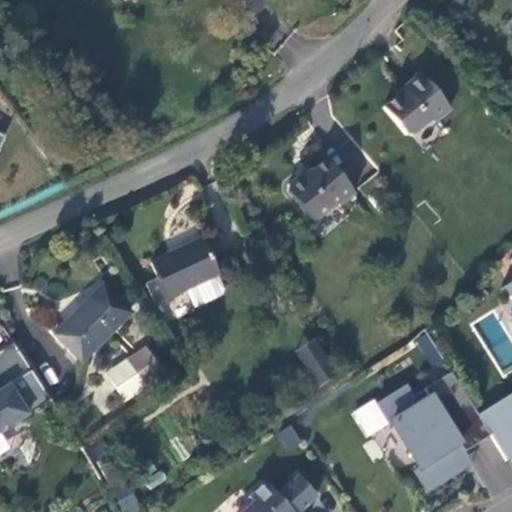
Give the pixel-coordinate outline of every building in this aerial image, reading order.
[(402,86),(380,105),(402,131),(408,132),(425,118),(431,119),(447,106),(417,70),(400,84),(402,86)] [(339,206),(354,194),(325,159),(303,177),(297,177),(287,185),(286,191),(312,222),(333,205),(339,206)] [(149,263),(166,299),(184,290),(217,275),(218,274),(202,241),(171,256),(169,254),(149,263)] [(224,289),(217,275),(184,290),(193,309),(221,296),(224,289)] [(511,293),(511,401),(510,403),(506,397),(491,406),(496,414),(483,422),(478,415),(477,415),(490,436),(506,461),(511,457),(511,280),(500,288),(501,289),(507,285),(511,293)] [(75,319),(56,338),(81,363),(130,313),(102,285),(72,316),(75,319)] [(501,289),(511,306),(511,293),(507,285),(501,289)] [(48,329),(58,318),(41,304),(31,316),(48,329)] [(425,334),(415,340),(432,363),(441,357),(425,334)] [(317,386),(334,375),(312,341),(295,352),(317,386)] [(35,395),(44,390),(12,342),(0,350),(0,431),(41,405),(35,395)] [(164,375),(145,347),(105,374),(124,402),(164,375)] [(477,415),(450,372),(423,389),(428,397),(416,404),(405,386),(376,404),(388,424),(390,422),(412,457),(423,450),(430,461),(413,472),(426,493),(458,473),(445,452),(458,444),(463,452),(490,436),(477,415)] [(35,395),(41,405),(50,399),(44,390),(35,395)] [(496,414),(491,406),(478,415),(483,422),(496,414)] [(289,425),(276,433),(287,452),(300,444),(289,425)] [(445,452),(458,473),(471,465),(463,452),(458,444),(445,452)] [(423,450),(412,457),(419,468),(430,461),(423,450)] [(298,511),(316,497),(297,476),(276,495),(264,482),(247,497),(252,502),(240,511),(298,511)] [(134,492),(117,498),(122,511),(132,511),(140,510),(134,492)]
